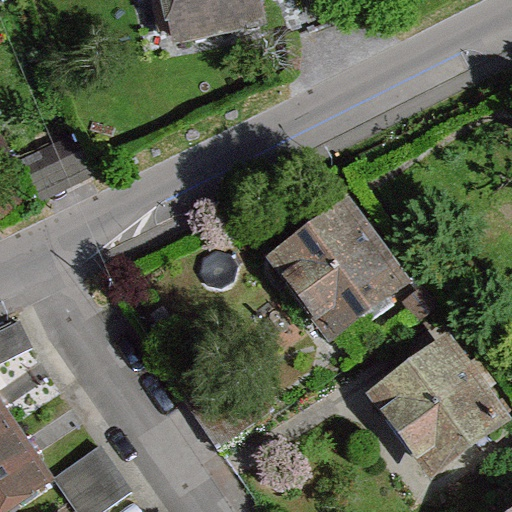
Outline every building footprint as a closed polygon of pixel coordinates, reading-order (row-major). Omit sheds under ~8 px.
[(258,0),(170,0),(179,40),(263,24),(258,0)] [(400,287),(348,217),(285,265),(335,333),(400,287)] [(0,366),(35,350),(23,324),(0,335),(0,366)] [(499,423),(447,354),(383,401),(435,469),(499,423)] [(238,398),(202,422),(221,449),(256,425),(238,398)] [(0,437),(11,430),(0,414),(0,437)] [(11,430),(0,437),(0,511),(8,511),(49,485),(11,430)] [(102,450),(57,481),(72,503),(117,472),(102,450)] [(117,472),(72,503),(78,511),(106,511),(133,494),(117,472)]
